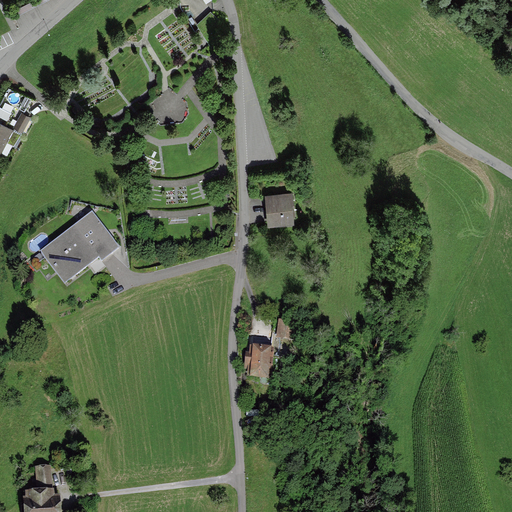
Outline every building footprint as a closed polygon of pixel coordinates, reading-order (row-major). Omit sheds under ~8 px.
[(219,32),(213,25),(220,20),(212,10),(200,20),(213,37),(219,32)] [(0,157),(14,130),(6,127),(13,114),(0,107),(0,157)] [(29,118),(21,114),(7,144),(14,147),(22,133),(29,118)] [(289,191),(266,192),(269,224),(291,222),(289,191)] [(99,258),(102,261),(119,248),(92,213),(41,252),(66,284),(99,258)] [(278,320),(277,336),(300,338),(301,321),(278,320)] [(267,377),(271,333),(253,331),(250,357),(244,356),(242,369),(248,370),(247,375),(267,377)] [(47,464),(33,465),(35,495),(20,496),(21,511),(56,511),(56,495),(49,495),(47,464)]
